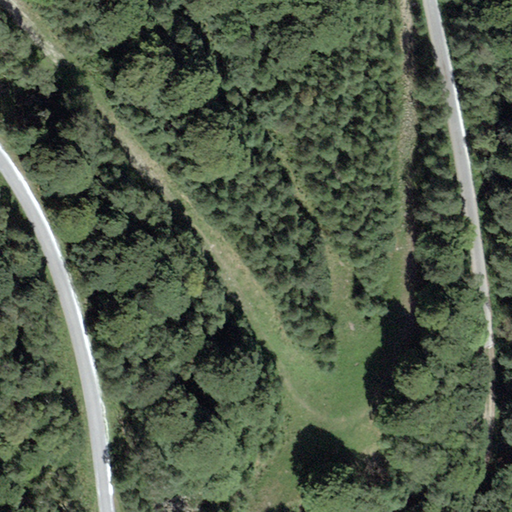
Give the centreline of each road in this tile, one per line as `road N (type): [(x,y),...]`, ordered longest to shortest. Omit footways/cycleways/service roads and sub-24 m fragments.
road 1 (track): [(5,0),(265,331),(311,409),(335,420),(365,406),(388,371),(402,309),(393,188),(413,0)]
road 2 (track): [(464,511),(482,451),(489,337),(483,269),(427,0)]
road 3 (track): [(0,159),(44,236),(75,322),(107,511)]
